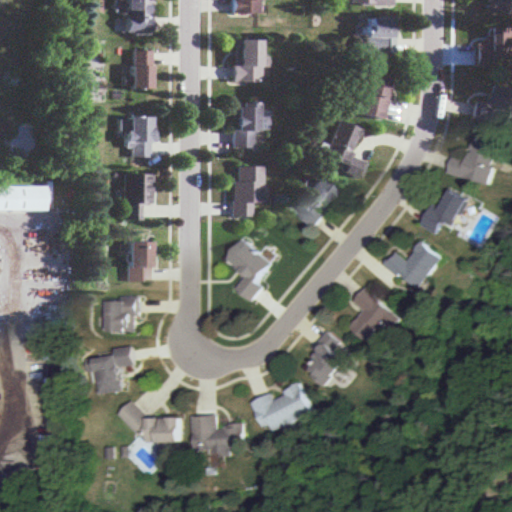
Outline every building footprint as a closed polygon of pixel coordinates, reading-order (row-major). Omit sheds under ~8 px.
[(122,0),(122,34),(151,35),(151,0),(122,0)] [(230,0),(230,14),(259,15),(259,0),(230,0)] [(483,0),(483,14),(506,14),(505,0),(483,0)] [(360,19),(361,54),(392,53),(391,18),(360,19)] [(472,44),(486,43),(485,29),(511,29),(511,67),(473,68),(472,44)] [(230,65),(238,65),(238,40),(260,41),(260,84),(229,83),(230,65)] [(130,51),(130,77),(119,77),(119,90),(151,90),(151,51),(130,51)] [(363,73),(353,114),(380,121),(390,79),(363,73)] [(471,102),(487,105),(491,85),(511,88),(511,93),(505,128),(467,120),(471,102)] [(227,103),(227,147),(252,147),(252,131),(258,131),(258,103),(227,103)] [(127,118),(127,134),(122,134),(122,150),(127,150),(127,158),(151,158),(150,117),(127,118)] [(336,120),(320,156),(344,166),(341,173),(359,180),(366,164),(348,156),(359,130),(336,120)] [(456,154),(452,173),(495,182),(502,149),(476,144),(474,158),(456,154)] [(230,216),(230,182),(235,182),(235,166),(261,166),(261,204),(251,204),(251,216),(230,216)] [(121,175),(122,221),(140,220),(139,206),(152,206),(152,175),(121,175)] [(316,179),(291,208),(316,230),(327,217),(319,210),(333,194),(316,179)] [(0,186),(40,186),(40,212),(0,212),(0,186)] [(438,204),(426,226),(444,236),(450,224),(461,230),(477,200),(459,190),(448,209),(438,204)] [(247,239),(228,261),(248,277),(238,290),(254,304),(267,288),(261,282),(276,264),(247,239)] [(117,242),(116,256),(125,257),(124,280),(148,281),(150,243),(117,242)] [(427,242),(413,261),(400,251),(388,267),(424,294),(449,259),(427,242)] [(369,288),(358,303),(368,311),(354,329),(372,342),(384,326),(398,337),(411,319),(369,288)] [(103,301),(122,301),(122,297),(145,297),(144,319),(140,319),(139,332),(113,332),(114,318),(102,317),(103,301)] [(332,331),(317,349),(324,355),(313,369),(332,384),(338,376),(349,385),(363,367),(341,349),(346,343),(332,331)] [(93,360),(120,357),(119,349),(138,347),(140,366),(129,367),(131,391),(104,394),(102,373),(94,374),(93,360)] [(257,403),(271,435),(319,414),(305,383),(289,390),(292,396),(281,401),(278,394),(257,403)] [(138,400),(156,418),(189,417),(189,447),(179,447),(179,458),(162,458),(162,443),(151,443),(123,415),(138,400)] [(195,417),(198,451),(222,449),(223,460),(239,459),(238,448),(253,447),(251,423),(225,426),(224,414),(195,417)]
